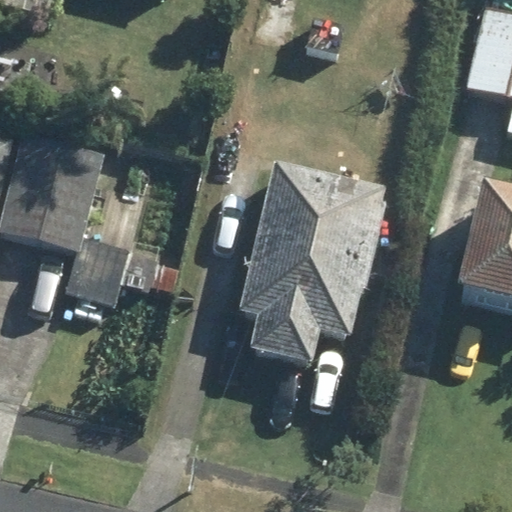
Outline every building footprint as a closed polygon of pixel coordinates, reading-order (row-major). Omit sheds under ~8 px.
[(106,0),(168,13),(171,0),(106,0)] [(456,114),(499,123),(511,59),(511,38),(473,31),(456,114)] [(511,153),(511,59),(499,123),(493,150),(511,153)] [(132,103),(74,92),(66,138),(123,149),(132,103)] [(94,192),(98,174),(15,153),(0,212),(0,257),(73,276),(94,192)] [(94,192),(73,276),(64,311),(110,322),(116,297),(169,310),(202,178),(168,169),(158,208),(94,192)] [(226,325),(242,328),(236,361),(299,373),(305,342),(343,350),(373,201),(256,178),(226,325)] [(511,219),(462,208),(436,317),(511,334),(511,219)]
